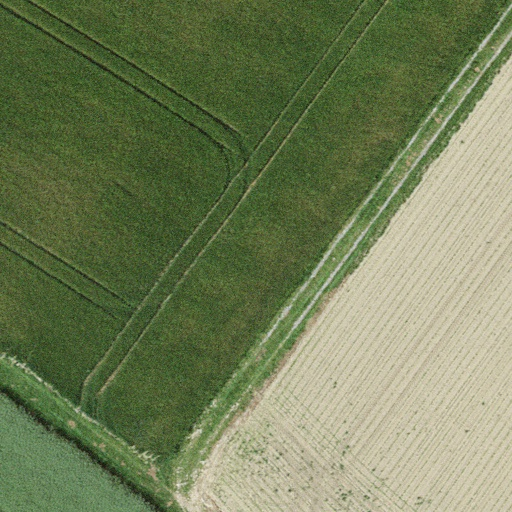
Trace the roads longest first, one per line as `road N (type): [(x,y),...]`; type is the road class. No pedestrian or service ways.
road 1 (track): [(183,509),(232,406),(511,21)]
road 2 (track): [(183,509),(0,387)]
